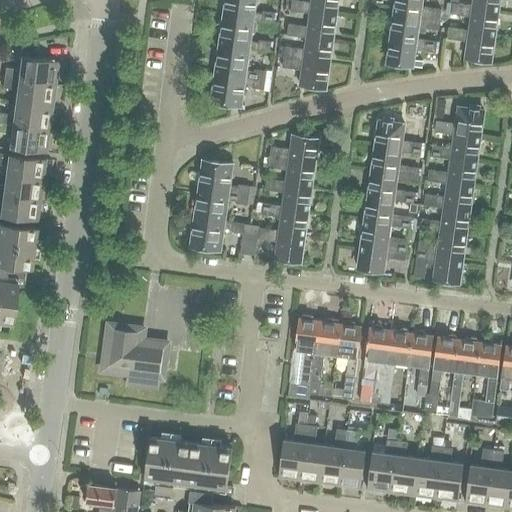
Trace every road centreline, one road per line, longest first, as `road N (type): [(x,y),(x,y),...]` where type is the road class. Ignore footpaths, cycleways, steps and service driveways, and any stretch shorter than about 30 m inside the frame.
road 1 (tertiary): [(52,402),(104,0)]
road 2 (residential): [(165,133),(209,135),(402,89),(511,78)]
road 3 (residential): [(511,311),(253,276)]
road 4 (residential): [(253,276),(149,264),(165,133)]
road 5 (residential): [(244,427),(52,402)]
road 6 (residential): [(244,427),(253,276)]
